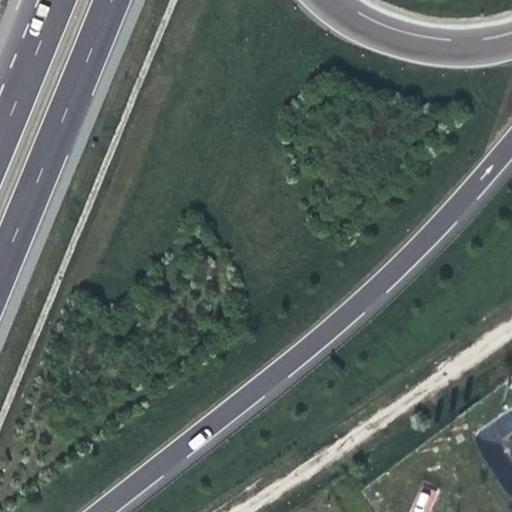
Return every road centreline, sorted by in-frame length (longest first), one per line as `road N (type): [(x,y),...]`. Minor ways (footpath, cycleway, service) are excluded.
road 1 (motorway): [(107,511),(408,265),(511,154)]
road 2 (track): [(246,511),(511,323)]
road 3 (motorway): [(0,266),(108,0)]
road 4 (motorway): [(511,39),(497,46),(422,44),(354,24),(324,0)]
road 5 (motorway): [(59,0),(0,143)]
